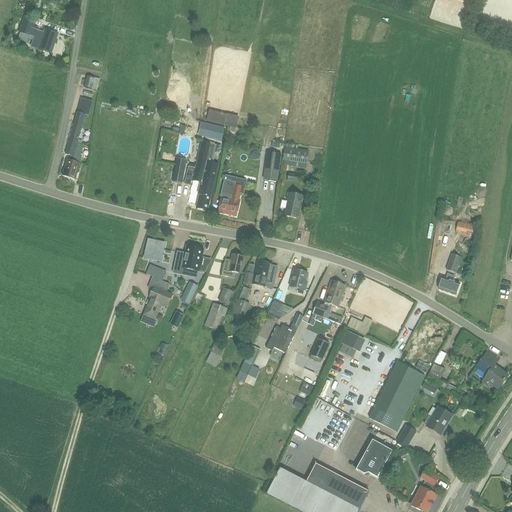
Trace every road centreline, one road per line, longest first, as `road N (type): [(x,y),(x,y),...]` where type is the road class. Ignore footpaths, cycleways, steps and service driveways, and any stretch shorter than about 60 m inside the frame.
road 1 (unclassified): [(511,355),(363,268),(47,190)]
road 2 (unclassified): [(47,190),(84,0)]
